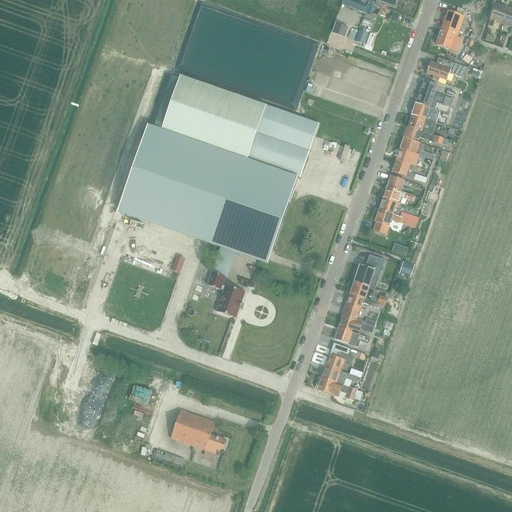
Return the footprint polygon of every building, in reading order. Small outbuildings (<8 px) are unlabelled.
[(351,0),(342,0),(341,4),(364,13),(367,6),(351,0)] [(508,9),(495,4),(490,20),(488,26),(492,27),(493,25),(501,28),(502,24),(503,25),(508,9)] [(511,9),(508,9),(503,25),(511,28),(509,34),(511,34),(511,9)] [(464,16),(448,11),(436,45),(449,50),(454,37),(456,38),(464,16)] [(349,25),(337,21),(332,32),(344,37),(349,25)] [(367,21),(364,31),(373,34),(376,23),(367,21)] [(363,44),(368,33),(360,30),(356,41),(363,44)] [(471,47),(475,36),(470,34),(466,46),(471,47)] [(467,64),(475,55),(472,52),(468,55),(463,60),(467,64)] [(440,66),(436,65),(430,62),(426,74),(433,76),(432,79),(438,81),(439,78),(446,81),(449,74),(462,78),(465,68),(466,68),(466,67),(443,60),(440,66)] [(479,80),(482,72),(473,69),(470,77),(479,80)] [(318,124),(265,106),(180,76),(161,130),(247,160),(300,178),(318,124)] [(415,104),(416,104),(429,109),(430,108),(436,110),(430,108),(432,101),(434,101),(434,102),(451,108),(454,100),(434,93),(437,86),(423,81),(415,104)] [(415,104),(412,115),(431,122),(432,119),(428,118),(429,114),(434,116),(435,111),(430,109),(429,109),(416,104),(415,104)] [(412,115),(408,126),(429,134),(432,135),(436,124),(431,122),(412,115)] [(408,127),(404,138),(417,143),(418,143),(419,138),(427,141),(428,138),(434,140),(433,143),(440,145),(443,139),(429,134),(408,126),(407,127),(408,127)] [(442,135),(450,135),(451,126),(442,126),(442,135)] [(417,143),(404,138),(400,149),(418,156),(418,155),(433,161),(434,156),(420,151),(423,144),(418,143),(417,143)] [(144,141),(125,198),(272,250),(287,207),(292,192),(144,141)] [(400,149),(396,161),(414,167),(415,163),(411,162),(412,158),(416,159),(418,156),(400,149)] [(414,167),(396,161),(392,172),(413,180),(425,184),(426,179),(412,174),(414,167)] [(422,163),(420,169),(429,172),(431,166),(422,163)] [(433,175),(428,192),(432,193),(434,187),(435,187),(438,177),(433,175)] [(387,187),(387,188),(400,192),(404,181),(391,176),(387,187)] [(414,197),(400,192),(387,188),(383,199),(399,204),(401,198),(412,202),(414,197)] [(382,199),(379,210),(398,217),(401,208),(399,208),(400,204),(399,204),(383,199),(382,199)] [(400,217),(398,217),(379,210),(374,222),(376,223),(373,231),(385,235),(390,220),(400,224),(400,223),(415,228),(417,223),(399,217),(400,217)] [(401,213),(400,217),(399,217),(417,223),(418,219),(401,213)] [(415,250),(410,265),(414,266),(415,266),(419,252),(415,250)] [(359,265),(353,283),(354,283),(354,282),(375,290),(375,289),(384,261),(369,255),(365,267),(359,265)] [(414,266),(410,265),(403,262),(399,274),(410,278),(414,266)] [(216,312),(235,319),(239,309),(242,302),(241,302),(245,292),(225,286),(225,287),(222,286),(225,277),(212,272),(207,286),(220,290),(221,290),(223,291),(216,312)] [(354,283),(350,294),(371,301),(375,302),(385,306),(385,305),(391,307),(393,301),(387,299),(380,297),(379,299),(375,298),(378,291),(375,290),(354,282),(354,283)] [(389,286),(387,291),(398,297),(401,292),(389,286)] [(385,306),(371,301),(350,294),(342,317),(356,322),(361,307),(362,303),(383,310),(385,306)] [(339,328),(338,329),(354,334),(354,333),(356,334),(358,335),(360,329),(372,333),(374,327),(364,324),(356,322),(342,317),(338,328),(339,328)] [(366,319),(364,324),(374,327),(375,322),(366,319)] [(335,340),(350,345),(351,343),(353,344),(356,334),(354,333),(354,334),(338,329),(335,340)] [(357,348),(366,351),(368,344),(359,342),(357,348)] [(347,356),(350,350),(333,344),(325,367),(341,372),(339,371),(342,363),(349,366),(352,357),(347,356)] [(325,367),(321,378),(342,385),(345,378),(356,382),(357,378),(341,372),(325,367)] [(342,386),(342,385),(321,378),(317,390),(338,397),(340,392),(347,395),(345,399),(353,401),(353,399),(359,401),(362,393),(358,391),(342,386)] [(179,410),(169,439),(204,451),(215,455),(216,451),(222,453),(226,441),(210,435),(214,423),(179,410)]
